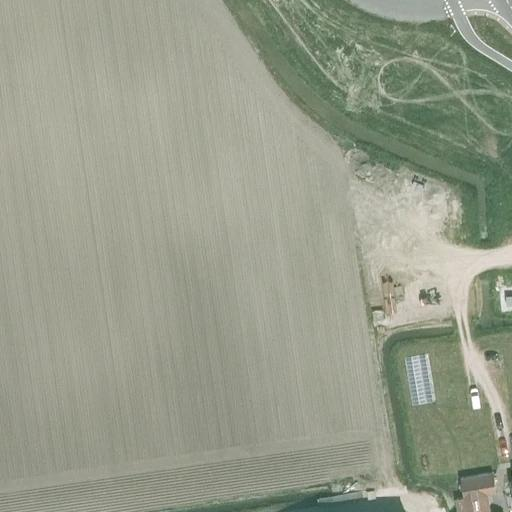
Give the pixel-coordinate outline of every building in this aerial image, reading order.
[(392,193),(420,174),(413,163),(384,182),(392,193)] [(392,310),(413,310),(413,289),(392,289),(392,310)] [(430,388),(419,389),(420,410),(431,409),(430,388)] [(488,404),(441,413),(452,472),(499,463),(488,404)] [(461,478),(465,499),(456,500),(458,511),(490,511),(488,494),(497,493),(493,472),(461,478)]
